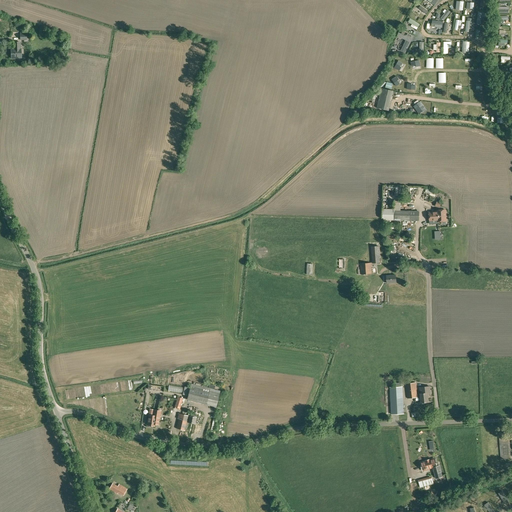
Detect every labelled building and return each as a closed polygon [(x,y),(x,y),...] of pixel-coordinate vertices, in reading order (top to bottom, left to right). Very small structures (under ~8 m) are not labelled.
[(449,10),(443,18),(446,21),(453,12),(449,10)] [(488,13),(478,12),(477,24),(481,25),(481,17),(488,18),(488,13)] [(413,24),(412,26),(419,30),(422,24),(412,19),(410,22),(413,24)] [(402,47),(409,49),(412,39),(405,37),(402,47)] [(11,58),(21,58),(21,49),(20,49),(20,42),(14,42),(14,49),(11,49),(11,58)] [(381,88),(377,107),(388,110),(393,91),(381,88)] [(409,187),(405,187),(405,192),(405,193),(405,195),(413,196),(413,193),(409,192),(409,187)] [(393,200),(393,211),(395,211),(395,218),(395,220),(419,221),(419,211),(400,211),(400,200),(393,200)] [(446,221),(445,210),(437,211),(437,212),(429,212),(430,221),(437,220),(437,222),(446,221)] [(380,263),(378,246),(371,246),(372,263),(380,263)] [(371,274),(371,263),(360,263),(361,274),(371,274)] [(387,283),(396,282),(396,275),(386,276),(387,283)] [(417,397),(417,394),(415,382),(405,384),(407,398),(417,397)] [(220,391),(191,384),(187,399),(216,406),(220,391)] [(420,387),(420,392),(421,393),(420,393),(420,394),(417,394),(417,397),(420,396),(421,403),(428,402),(427,394),(430,394),(430,391),(430,386),(420,387)] [(390,387),(390,393),(392,414),(403,414),(402,387),(390,387)] [(158,424),(160,414),(161,411),(153,410),(152,416),(149,415),(148,420),(147,420),(147,423),(148,424),(147,425),(154,426),(155,424),(158,424)] [(197,418),(179,413),(177,418),(178,419),(176,428),(193,433),(197,418)] [(433,467),(436,478),(442,476),(439,465),(437,466),(434,459),(430,460),(429,459),(425,461),(421,462),(423,470),(433,467)] [(420,487),(433,483),(431,477),(418,480),(420,487)] [(111,485),(109,489),(117,493),(118,492),(123,495),(126,490),(118,485),(117,486),(112,483),(111,485)]
